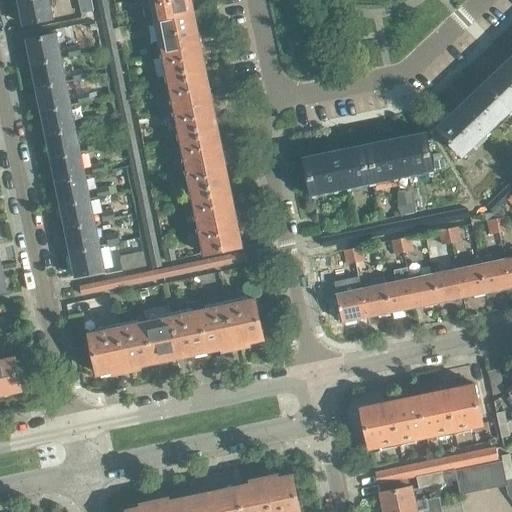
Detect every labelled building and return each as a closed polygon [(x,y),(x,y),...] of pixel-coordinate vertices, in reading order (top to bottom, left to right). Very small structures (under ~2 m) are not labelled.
[(50,0),(25,0),(21,1),(25,24),(54,18),(50,0)] [(91,0),(78,0),(81,12),(82,12),(94,10),(91,0)] [(150,0),(155,21),(193,13),(190,0),(150,0)] [(108,6),(99,8),(101,18),(110,16),(108,6)] [(193,13),(155,21),(167,80),(206,72),(200,46),(199,40),(193,13)] [(110,16),(101,18),(103,29),(112,27),(110,16)] [(95,23),(83,25),(86,41),(98,39),(95,23)] [(112,27),(103,29),(105,39),(115,37),(112,27)] [(58,34),(29,40),(34,65),(63,59),(58,34)] [(115,37),(105,39),(107,49),(117,47),(115,37)] [(78,46),(68,48),(69,55),(70,58),(82,55),(79,45),(78,46)] [(117,47),(107,49),(109,60),(119,58),(117,51),(117,47)] [(119,58),(109,60),(111,70),(121,68),(119,58)] [(507,63),(487,83),(511,109),(511,58),(511,59),(507,63)] [(63,59),(34,65),(38,89),(68,83),(63,59)] [(121,68),(111,70),(114,80),(123,78),(121,68)] [(83,69),(73,71),(74,79),(75,81),(87,79),(85,69),(83,69)] [(206,72),(167,80),(179,138),(218,130),(212,104),(211,98),(206,72)] [(123,78),(114,80),(116,91),(125,89),(123,78)] [(68,83),(38,89),(43,112),(72,105),(68,83)] [(461,107),(438,129),(464,156),(511,110),(511,109),(487,83),(467,102),(461,107)] [(125,89),(116,91),(118,101),(127,99),(125,89)] [(87,92),(78,95),(79,103),(80,104),(91,102),(89,92),(87,92)] [(127,99),(118,101),(120,112),(129,110),(127,99)] [(72,105),(43,112),(48,135),(77,129),(72,105)] [(129,110),(120,112),(122,122),(132,120),(129,110)] [(92,116),(82,118),(84,126),(85,128),(96,125),(94,116),(92,116)] [(132,120),(122,122),(124,132),(134,130),(132,120)] [(77,129),(48,135),(53,158),(82,152),(77,129)] [(134,130),(124,132),(126,143),(136,141),(134,130)] [(218,130),(179,138),(191,196),(230,188),(224,162),(223,156),(218,130)] [(392,141),(365,147),(373,184),(433,172),(426,134),(399,140),(392,141)] [(97,139),(87,141),(88,150),(89,151),(101,149),(99,139),(97,139)] [(136,141),(126,143),(128,153),(138,151),(136,141)] [(330,154),(306,159),(313,196),(373,184),(365,147),(338,152),(330,154)] [(138,151),(128,153),(131,163),(140,161),(138,151)] [(82,152),(53,158),(58,183),(87,176),(82,152)] [(140,161),(131,163),(133,174),(142,172),(140,161)] [(102,163),(92,165),(93,173),(94,175),(106,172),(104,163),(102,163)] [(142,172),(133,174),(135,184),(144,182),(142,172)] [(87,176),(58,183),(62,206),(92,200),(87,176)] [(144,182),(135,184),(137,194),(146,192),(144,182)] [(106,187),(96,189),(97,197),(98,199),(110,196),(108,186),(106,187)] [(230,188),(191,196),(203,253),(203,255),(242,247),(236,220),(235,214),(230,188)] [(410,188),(396,191),(400,214),(415,212),(410,188)] [(504,190),(495,198),(502,205),(503,204),(506,200),(510,197),(504,190)] [(146,192),(137,194),(139,205),(149,203),(146,192)] [(495,198),(486,206),(491,211),(493,213),(495,211),(502,205),(495,198)] [(92,200),(62,206),(67,230),(97,224),(92,200)] [(149,203),(139,205),(141,215),(151,213),(149,203)] [(502,205),(495,211),(496,216),(499,232),(508,230),(505,215),(503,204),(502,205)] [(468,209),(456,212),(457,221),(470,218),(469,217),(468,209)] [(113,210),(101,213),(102,219),(103,223),(115,220),(115,217),(113,210)] [(491,211),(487,211),(487,213),(488,218),(491,233),(499,232),(496,216),(495,211),(493,213),(491,211)] [(456,212),(443,214),(445,223),(457,221),(456,212)] [(151,213),(141,215),(143,225),(153,224),(151,213)] [(443,214),(431,217),(433,226),(445,223),(443,214)] [(431,217),(419,219),(421,228),(433,226),(431,217)] [(419,219),(407,222),(409,231),(421,228),(419,219)] [(407,222),(395,224),(397,233),(409,231),(407,222)] [(97,224),(67,230),(72,254),(101,248),(97,224)] [(153,224),(143,225),(145,236),(155,234),(153,224)] [(395,224),(383,227),(384,236),(397,233),(395,224)] [(383,227),(371,229),(372,238),(384,236),(383,227)] [(449,228),(448,228),(451,242),(451,243),(460,242),(459,240),(457,229),(457,227),(449,228)] [(440,230),(440,232),(443,245),(451,243),(451,242),(448,228),(440,230)] [(371,229),(358,232),(360,241),(372,238),(371,229)] [(358,232),(346,234),(348,243),(360,241),(358,232)] [(118,234),(106,237),(108,244),(109,246),(120,244),(119,237),(118,234)] [(155,234),(145,236),(148,246),(157,244),(155,234)] [(346,234),(334,237),(336,246),(348,243),(346,234)] [(409,236),(400,238),(404,253),(412,252),(409,236)] [(334,237),(322,239),(324,248),(336,246),(334,237)] [(400,238),(392,239),(392,240),(395,255),(404,253),(400,238)] [(157,244),(148,246),(150,257),(159,255),(157,244)] [(361,245),(354,247),(357,262),(364,261),(361,247),(361,245)] [(173,246),(162,248),(165,260),(175,257),(173,246)] [(354,247),(344,249),(344,250),(347,264),(357,262),(354,247)] [(101,248),(72,254),(77,276),(106,270),(104,261),(101,248)] [(144,252),(120,257),(123,271),(147,266),(144,252)] [(245,252),(236,254),(238,263),(247,261),(245,252)] [(232,255),(227,256),(229,265),(234,264),(238,263),(236,254),(232,255)] [(159,255),(150,257),(152,267),(161,265),(159,255)] [(227,256),(218,258),(220,267),(229,265),(227,256)] [(218,258),(209,260),(211,268),(220,267),(218,258)] [(505,259),(481,264),(488,293),(511,288),(505,259)] [(204,261),(200,262),(202,270),(206,269),(211,268),(209,260),(204,261)] [(200,262),(191,263),(192,272),(202,270),(200,262)] [(191,263),(181,265),(183,274),(192,272),(191,263)] [(481,264),(457,269),(464,298),(488,293),(481,264)] [(177,266),(172,267),(174,276),(179,275),(183,274),(181,265),(177,266)] [(172,267),(163,269),(165,278),(174,276),(172,267)] [(396,282),(386,284),(392,313),(416,308),(411,279),(410,279),(407,267),(394,270),(396,282)] [(163,269),(154,271),(156,280),(165,278),(163,269)] [(457,269),(434,274),(440,303),(464,298),(457,269)] [(149,272),(145,273),(147,282),(151,281),(156,280),(154,271),(153,271),(149,272)] [(145,273),(136,275),(137,284),(147,282),(145,273)] [(434,274),(411,279),(416,308),(440,303),(434,274)] [(136,275),(126,277),(128,286),(137,284),(136,275)] [(371,287),(362,289),(368,318),(392,313),(386,284),(384,276),(372,278),(370,281),(371,287)] [(122,278),(117,279),(119,288),(124,287),(128,286),(126,277),(122,278)] [(360,278),(335,283),(343,323),(368,318),(362,289),(360,278)] [(117,279),(108,281),(110,290),(119,288),(117,279)] [(108,281),(99,283),(101,292),(110,290),(108,281)] [(94,284),(90,285),(92,293),(96,292),(101,292),(99,283),(94,284)] [(90,285),(81,287),(83,295),(92,293),(90,285)] [(256,300),(200,312),(209,351),(222,348),(223,352),(232,351),(241,349),(249,347),(249,343),(264,340),(256,300)] [(157,321),(145,323),(153,363),(176,358),(185,356),(209,351),(200,312),(172,318),(171,313),(156,316),(157,321)] [(145,323),(90,334),(98,374),(113,371),(114,375),(122,373),(131,371),(141,369),(140,365),(153,363),(145,323)] [(0,394),(22,390),(14,358),(0,360),(0,394)] [(433,394),(418,397),(426,436),(483,424),(477,394),(478,394),(476,385),(459,389),(460,392),(452,394),(451,389),(442,391),(441,391),(442,396),(434,398),(433,394)] [(378,405),(361,409),(363,418),(365,418),(371,447),(426,436),(418,397),(403,400),(404,404),(397,405),(396,400),(395,400),(386,402),(385,402),(386,407),(379,409),(378,405)] [(497,414),(496,414),(501,437),(502,436),(509,435),(504,412),(497,414)] [(496,448),(486,450),(488,460),(498,458),(496,448)] [(486,450),(476,452),(478,462),(488,460),(486,450)] [(378,451),(372,452),(374,461),(380,460),(378,451)] [(476,452),(466,454),(468,464),(478,462),(476,452)] [(511,461),(510,453),(501,455),(502,460),(503,466),(511,464),(511,461)] [(466,454),(456,456),(458,466),(468,464),(466,454)] [(456,456),(446,458),(448,469),(458,466),(456,456)] [(446,458),(436,460),(438,471),(441,470),(448,469),(446,458)] [(436,460),(426,462),(428,473),(438,471),(436,460)] [(502,460),(490,462),(495,487),(506,484),(507,484),(506,479),(503,466),(502,460)] [(426,462),(416,464),(418,475),(428,473),(426,462)] [(490,462),(479,465),(484,489),(495,487),(490,462)] [(416,464),(406,466),(408,477),(416,476),(418,475),(416,464)] [(511,464),(503,466),(506,479),(511,477),(511,464)] [(479,465),(467,467),(472,491),(484,489),(479,465)] [(406,466),(396,469),(398,479),(408,477),(406,466)] [(467,467),(455,469),(460,494),(472,491),(467,467)] [(396,469),(386,471),(388,482),(398,479),(396,469)] [(418,475),(416,476),(418,487),(443,481),(441,470),(438,471),(428,473),(418,475)] [(386,471),(376,473),(378,484),(388,482),(386,471)] [(251,484),(237,487),(243,511),(300,511),(292,475),(278,478),(277,474),(269,476),(259,478),(250,480),(251,484)] [(206,494),(183,499),(185,511),(243,511),(237,487),(215,492),(206,494)] [(411,488),(382,494),(385,511),(415,511),(441,507),(441,505),(439,496),(427,498),(427,497),(414,499),(411,488)] [(142,508),(128,511),(185,511),(183,499),(169,502),(168,499),(160,501),(151,503),(141,505),(142,508)]
